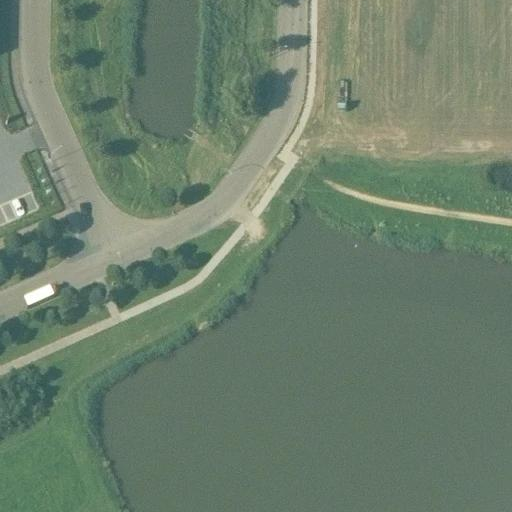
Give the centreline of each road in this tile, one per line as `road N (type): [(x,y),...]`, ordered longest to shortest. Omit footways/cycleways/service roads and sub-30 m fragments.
road 1 (unclassified): [(110,258),(214,212),(273,135),(287,90),(291,0)]
road 2 (unclassified): [(110,258),(34,86),(35,0)]
road 3 (unclassified): [(0,308),(110,258)]
